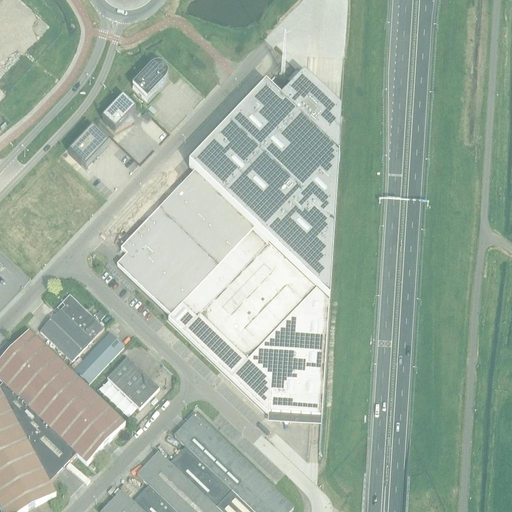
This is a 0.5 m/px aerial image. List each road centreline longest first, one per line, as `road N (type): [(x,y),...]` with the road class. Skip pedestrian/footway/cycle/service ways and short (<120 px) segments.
road 1 (unclassified): [(462,511),(496,0)]
road 2 (trunk): [(406,0),(374,511)]
road 3 (trunk): [(395,511),(426,0)]
road 4 (unclassified): [(67,258),(266,46)]
road 5 (tertiary): [(1,193),(89,98),(124,16)]
road 6 (tertiary): [(105,9),(82,80),(0,166)]
road 7 (unclassified): [(196,384),(67,258)]
road 8 (unclassified): [(318,511),(315,497),(196,384)]
road 9 (unclassified): [(74,511),(196,384)]
